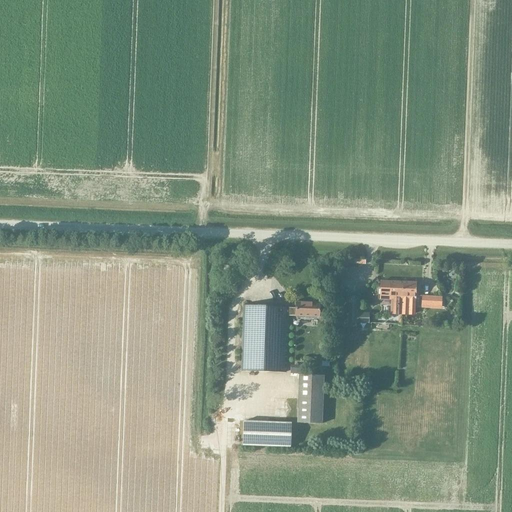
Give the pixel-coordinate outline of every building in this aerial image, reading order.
[(403,296),(404,282),(383,281),(382,297),(391,298),(390,313),(397,314),(398,305),(398,296),(403,296)] [(417,283),(404,282),(403,296),(402,305),(402,314),(408,314),(409,298),(416,298),(417,283)] [(438,305),(445,306),(446,299),(438,299),(438,296),(424,295),(423,306),(438,307),(438,305)] [(320,316),(320,303),(297,302),(297,308),(245,306),(242,371),(287,373),(289,316),(297,315),(297,316),(320,316)] [(349,323),(369,324),(369,317),(357,317),(357,305),(350,305),(349,323)] [(340,347),(340,366),(349,366),(350,347),(340,347)] [(371,379),(383,379),(382,369),(370,369),(371,379)] [(300,375),(298,423),(322,424),(324,376),(300,375)] [(292,423),(245,421),(244,445),(291,447),(292,423)]
